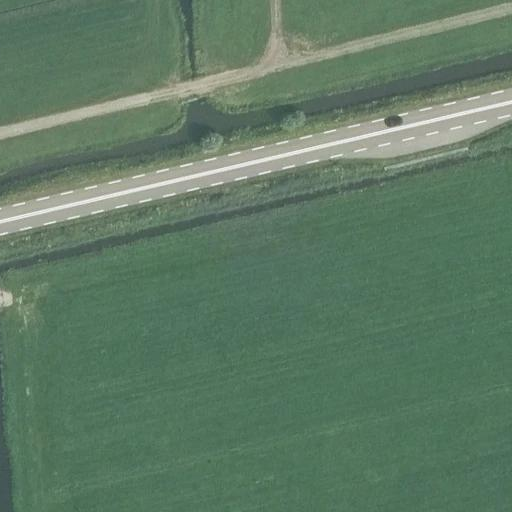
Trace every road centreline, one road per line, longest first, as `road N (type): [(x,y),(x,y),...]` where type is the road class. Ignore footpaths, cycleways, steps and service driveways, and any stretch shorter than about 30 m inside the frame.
road 1 (track): [(511,12),(327,58),(278,50),(0,128)]
road 2 (secondary): [(0,221),(511,103)]
